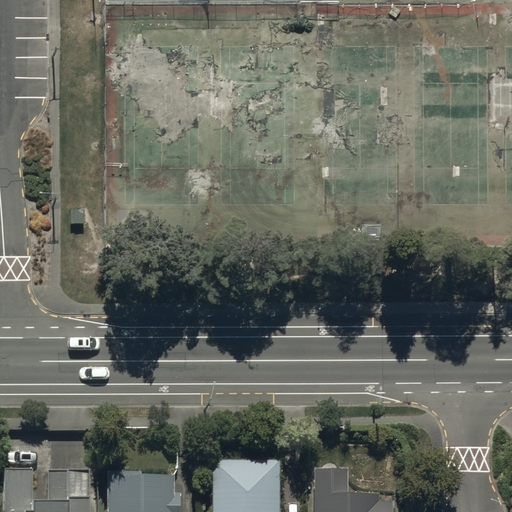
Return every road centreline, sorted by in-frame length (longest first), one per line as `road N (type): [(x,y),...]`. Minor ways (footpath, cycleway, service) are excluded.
road 1 (secondary): [(5,361),(470,362)]
road 2 (residential): [(5,361),(0,191)]
road 3 (residential): [(470,362),(472,511)]
